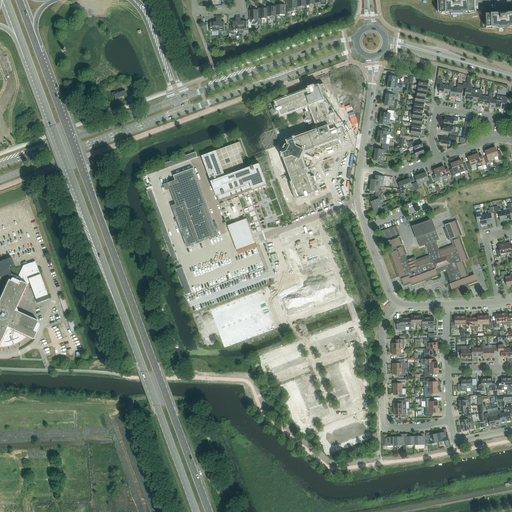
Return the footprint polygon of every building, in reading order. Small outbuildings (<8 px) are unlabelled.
[(287,0),(288,7),(288,11),(288,13),(294,11),(294,8),(297,8),(297,6),(297,0),(287,0)] [(475,12),(475,11),(474,0),(439,0),(440,13),(439,13),(439,14),(446,15),(451,13),(463,13),(469,14),(475,12)] [(276,6),(270,7),(267,7),(267,16),(276,16),(276,15),(276,5),(276,6)] [(285,5),(276,5),(276,15),(285,14),(285,5)] [(267,16),(267,7),(267,8),(258,9),(258,18),(267,18),(267,16)] [(249,20),(249,22),(251,23),(251,24),(254,25),(257,24),(258,22),(259,20),(258,18),(258,9),(258,10),(249,10),(249,20)] [(511,12),(508,13),(508,14),(503,14),(503,12),(503,11),(497,11),(497,13),(485,13),(485,14),(486,14),(486,28),(485,28),(492,29),(497,28),(509,28),(511,28),(511,12)] [(230,31),(238,31),(238,17),(236,17),(236,21),(233,22),(233,25),(230,25),(230,31)] [(238,17),(238,31),(239,31),(239,34),(244,34),(244,31),(247,30),(247,21),(241,21),(240,17),(238,17)] [(210,32),(219,31),(218,18),(216,18),(216,22),(213,22),(210,22),(210,32)] [(218,18),(219,31),(227,31),(227,25),(224,25),(224,22),(221,22),(221,18),(218,18)] [(400,79),(401,77),(402,78),(403,74),(396,73),(395,76),(389,75),(388,81),(400,83),(402,83),(402,82),(400,79)] [(417,77),(417,78),(417,81),(419,82),(419,85),(427,87),(428,81),(420,80),(420,78),(417,77)] [(436,85),(440,85),(439,93),(444,94),(446,85),(442,84),(443,80),(441,80),(441,78),(438,77),(436,85)] [(467,101),(473,102),(475,89),(473,89),(472,88),(472,87),(471,85),(470,85),(471,79),(467,78),(467,83),(465,91),(465,93),(468,93),(467,101)] [(399,92),(400,88),(402,88),(402,84),(400,83),(388,81),(387,87),(393,88),(393,91),(399,92)] [(464,82),(463,85),(461,85),(457,84),(457,88),(455,97),(461,98),(462,91),(465,91),(467,83),(464,82)] [(294,95),(275,102),(277,107),(276,108),(276,109),(277,110),(278,110),(279,110),(279,111),(281,116),(299,109),(306,106),(308,111),(304,112),(306,117),(306,118),(305,118),(305,119),(305,120),(305,121),(305,122),(306,122),(306,123),(307,123),(308,123),(308,122),(310,128),(313,127),(315,131),(309,133),(308,133),(299,137),(289,141),(289,140),(283,142),(281,148),(282,150),(283,153),(285,158),(285,160),(286,162),(287,163),(292,176),(292,179),(294,183),(299,197),(300,197),(302,196),(308,194),(309,194),(313,192),(319,190),(318,189),(317,185),(316,184),(317,184),(316,182),(315,181),(314,177),(313,176),(308,178),(307,173),(306,173),(307,173),(305,168),(301,158),(302,155),(304,151),(314,148),(318,146),(320,145),(324,144),(326,149),(340,144),(335,130),(333,130),(332,126),(332,125),(338,123),(332,108),(330,101),(329,99),(328,97),(327,93),(327,92),(326,90),(325,89),(324,84),(323,84),(318,86),(313,87),(304,91),(304,90),(303,90),(303,89),(302,89),(301,89),(300,90),(300,91),(299,91),(299,92),(299,93),(294,95)] [(124,96),(124,97),(126,96),(127,96),(127,95),(125,91),(124,91),(124,90),(115,94),(114,92),(115,92),(111,93),(113,98),(114,98),(115,99),(124,96)] [(489,97),(485,96),(484,105),(489,106),(489,107),(491,94),(492,93),(491,93),(492,90),(490,90),(489,97)] [(399,92),(393,91),(392,94),(386,94),(385,99),(395,101),(395,98),(398,97),(399,92)] [(500,96),(496,95),(496,99),(495,108),(501,109),(501,103),(506,104),(507,97),(505,97),(500,96)] [(395,101),(385,99),(384,105),(390,106),(390,109),(396,110),(398,101),(395,101)] [(393,116),(393,114),(394,111),(388,110),(387,113),(381,112),(380,118),(390,120),(395,121),(395,119),(393,116)] [(390,120),(380,118),(379,124),(385,125),(385,128),(391,129),(392,126),(389,125),(390,120)] [(391,129),(385,128),(384,131),(378,130),(377,136),(387,138),(387,135),(390,134),(391,129)] [(419,138),(419,135),(420,135),(421,130),(412,128),(409,128),(408,130),(411,130),(411,134),(413,134),(412,137),(419,138)] [(387,138),(377,136),(376,142),(383,143),(382,146),(388,147),(389,144),(390,138),(387,138)] [(441,137),(441,143),(450,145),(451,139),(456,140),(457,137),(449,136),(449,138),(441,137)] [(415,150),(423,147),(421,141),(414,143),(413,141),(408,143),(410,148),(414,146),(415,150)] [(216,151),(201,156),(207,172),(209,176),(210,179),(211,181),(211,182),(212,182),(213,186),(213,187),(214,190),(216,195),(218,202),(267,184),(266,183),(266,182),(264,178),(264,177),(262,173),(262,172),(261,169),(260,167),(259,164),(259,163),(258,164),(254,165),(250,167),(245,168),(244,164),(243,163),(244,163),(242,159),(242,158),(240,154),(243,153),(243,152),(242,148),(241,148),(241,147),(240,142),(240,143),(239,142),(235,143),(232,144),(230,145),(226,147),(225,147),(221,149),(220,149),(216,150),(216,151)] [(388,147),(382,146),(382,149),(375,148),(374,154),(384,156),(384,153),(385,153),(387,152),(388,147)] [(414,150),(415,154),(411,155),(412,158),(416,156),(425,153),(423,147),(415,150),(414,150)] [(495,147),(490,149),(493,158),(498,156),(500,160),(503,159),(500,151),(497,152),(495,147)] [(484,157),(486,163),(486,164),(494,161),(493,158),(490,149),(485,151),(487,156),(484,157)] [(197,157),(195,152),(145,171),(147,175),(197,157)] [(477,168),(480,167),(485,165),(483,158),(480,159),(478,153),(473,155),(476,164),(477,168)] [(384,156),(374,154),(374,160),(380,161),(379,164),(385,165),(386,162),(383,162),(384,156)] [(476,164),(473,155),(468,157),(470,163),(467,164),(469,171),(472,169),(471,166),(476,164)] [(463,165),(461,160),(456,162),(460,173),(468,170),(466,164),(463,165)] [(460,173),(456,162),(450,164),(453,169),(450,170),(452,176),(460,173)] [(451,178),(451,176),(449,170),(446,171),(444,166),(439,168),(442,177),(443,181),(451,178)] [(218,236),(207,206),(193,168),(173,175),(175,180),(163,184),(166,190),(170,189),(176,204),(171,206),(187,247),(218,236)] [(439,178),(442,177),(439,168),(433,170),(435,175),(433,176),(435,182),(440,180),(439,178)] [(426,172),(420,174),(423,183),(427,181),(428,184),(430,184),(430,185),(433,184),(431,177),(428,178),(426,172)] [(417,190),(419,189),(422,188),(420,184),(423,183),(420,174),(415,176),(417,182),(414,183),(417,190)] [(382,187),(383,183),(384,178),(378,177),(377,180),(371,179),(370,185),(379,186),(382,187)] [(409,178),(404,180),(407,189),(410,187),(411,191),(413,190),(414,191),(417,190),(414,183),(411,184),(409,178)] [(397,189),(399,193),(400,195),(405,193),(403,190),(407,189),(404,180),(398,183),(400,188),(397,189)] [(375,196),(381,195),(382,195),(383,193),(382,193),(382,190),(379,190),(379,186),(370,185),(369,191),(376,192),(375,196)] [(152,189),(147,191),(173,262),(178,260),(152,189)] [(381,195),(375,196),(376,199),(371,202),(373,207),(381,204),(380,201),(383,200),(381,195)] [(385,206),(382,207),(381,204),(373,207),(375,213),(381,211),(382,213),(387,211),(385,206)] [(500,222),(506,221),(504,210),(501,211),(500,208),(498,208),(497,206),(494,207),(496,213),(499,212),(500,222)] [(488,214),(485,214),(487,224),(493,223),(491,213),(493,213),(492,207),(489,208),(490,210),(487,210),(488,214)] [(476,210),(476,212),(475,213),(477,222),(481,221),(482,225),(487,224),(485,214),(483,215),(482,212),(480,212),(479,210),(476,210)] [(238,254),(257,247),(247,218),(228,225),(238,254)] [(446,270),(446,272),(451,283),(449,284),(452,291),(477,281),(474,274),(471,275),(470,273),(468,274),(463,261),(468,259),(459,236),(462,235),(456,220),(445,225),(446,229),(444,229),(448,240),(450,239),(453,245),(439,250),(436,243),(440,241),(439,240),(436,231),(432,218),(428,220),(429,220),(415,225),(411,226),(416,238),(417,238),(420,247),(426,245),(430,255),(416,260),(415,257),(407,260),(404,254),(406,254),(403,246),(400,237),(388,241),(392,252),(389,253),(398,277),(397,277),(398,277),(401,276),(402,278),(401,278),(404,286),(411,283),(412,285),(437,276),(436,273),(446,270)] [(381,232),(383,239),(399,234),(396,226),(381,232)] [(500,254),(506,253),(504,243),(498,245),(499,249),(496,250),(498,257),(501,256),(500,254)] [(0,346),(3,346),(8,345),(13,344),(18,342),(22,339),(26,336),(33,339),(39,326),(39,325),(39,324),(39,323),(38,323),(37,322),(37,321),(18,311),(16,307),(26,285),(26,284),(29,283),(35,299),(37,303),(49,299),(47,295),(37,267),(35,261),(23,266),(19,274),(18,277),(17,279),(13,278),(12,278),(11,278),(11,279),(10,280),(8,279),(0,297),(0,346)] [(182,267),(176,269),(185,294),(192,292),(182,267)] [(504,271),(501,272),(502,279),(505,279),(507,285),(511,284),(511,283),(510,275),(507,276),(506,271),(504,271)] [(71,316),(64,297),(59,299),(66,317),(71,316)] [(222,324),(218,325),(223,340),(226,339),(227,340),(231,339),(230,338),(233,337),(234,338),(238,336),(237,335),(240,334),(241,335),(245,334),(244,333),(247,332),(248,333),(251,331),(251,330),(254,329),(254,330),(258,329),(258,328),(261,327),(261,328),(273,323),(273,322),(276,321),(271,306),(259,310),(260,314),(223,327),(222,324)] [(495,314),(496,322),(493,322),(494,328),(499,327),(499,323),(502,322),(501,313),(495,314)] [(489,315),(483,315),(483,324),(483,327),(487,327),(487,328),(492,328),(492,322),(489,322),(489,315)] [(454,316),(454,322),(451,322),(452,329),(457,329),(457,325),(460,325),(460,316),(454,316)] [(399,318),(400,320),(396,320),(397,330),(406,330),(406,327),(405,327),(405,318),(399,318)] [(72,320),(68,321),(71,331),(76,330),(72,320)] [(357,326),(352,328),(355,337),(360,335),(357,326)] [(352,328),(347,330),(350,339),(355,337),(352,328)] [(347,330),(341,332),(345,341),(350,339),(347,330)] [(341,332),(336,334),(340,343),(345,341),(341,332)] [(336,334),(331,336),(334,345),(340,343),(336,334)] [(331,336),(326,338),(329,347),(334,345),(331,336)] [(326,338),(321,340),(324,349),(329,347),(326,338)] [(428,348),(437,348),(437,342),(430,342),(430,340),(431,340),(431,339),(424,340),(424,345),(428,346),(428,348)] [(321,340),(316,342),(319,351),(324,349),(321,340)] [(404,349),(404,340),(398,340),(396,340),(396,343),(391,344),(392,349),(401,349),(404,349)] [(498,351),(501,351),(501,357),(507,357),(507,348),(504,348),(503,344),(498,344),(498,351)] [(489,358),(494,358),(494,351),(497,351),(497,345),(491,345),(492,349),(488,349),(489,358)] [(466,346),(457,346),(457,352),(461,352),(461,359),(467,358),(466,349),(466,346)] [(431,357),(430,354),(437,354),(437,348),(428,348),(424,348),(424,354),(422,354),(422,358),(431,357)] [(298,349),(293,351),(296,359),(301,357),(298,349)] [(401,349),(392,349),(392,355),(398,354),(399,358),(405,358),(405,354),(401,354),(401,349)] [(293,351),(287,353),(291,361),(296,359),(293,351)] [(287,353),(282,355),(286,363),(291,361),(287,353)] [(282,355),(277,357),(280,365),(286,363),(282,355)] [(277,357),(272,358),(275,367),(280,365),(277,357)] [(272,358),(267,360),(270,369),(275,367),(272,358)] [(433,359),(431,359),(421,359),(421,364),(425,365),(425,368),(438,368),(437,362),(433,362),(433,359)] [(267,360),(262,362),(265,371),(270,369),(267,360)] [(406,362),(405,362),(405,360),(399,360),(399,363),(392,363),(392,369),(405,369),(405,368),(408,368),(408,363),(406,363),(406,362)] [(348,364),(340,368),(342,373),(350,370),(348,364)] [(438,368),(425,368),(425,377),(432,377),(431,377),(431,374),(438,374),(438,368)] [(392,369),(392,375),(399,374),(399,378),(405,377),(405,369),(392,369)] [(350,370),(342,373),(343,378),(352,375),(350,370)] [(352,375),(343,378),(345,383),(354,380),(352,375)] [(481,378),(481,383),(478,384),(478,391),(484,391),(484,387),(487,387),(487,378),(481,378)] [(496,383),(492,383),(492,378),(487,378),(487,387),(487,391),(496,390),(496,383)] [(501,378),(501,384),(498,385),(498,390),(504,390),(504,387),(507,387),(507,378),(501,378)] [(437,381),(431,381),(431,379),(421,379),(421,382),(424,382),(424,384),(428,385),(428,387),(437,387),(437,381)] [(461,385),(458,385),(458,391),(464,391),(467,391),(467,388),(467,379),(461,379),(461,385)] [(472,379),(467,379),(467,388),(470,388),(470,391),(473,391),(476,391),(476,385),(472,385),(472,379)] [(354,380),(345,383),(347,388),(356,385),(354,380)] [(393,383),(393,389),(402,389),(402,383),(405,383),(405,380),(399,380),(399,383),(393,383)] [(296,383),(288,386),(290,392),(298,388),(296,383)] [(356,385),(347,388),(349,394),(358,390),(356,385)] [(424,388),(424,391),(424,397),(431,396),(431,393),(437,393),(437,387),(428,387),(424,388)] [(298,388),(290,392),(291,397),(300,394),(298,388)] [(393,389),(393,395),(400,394),(400,398),(406,397),(406,394),(402,394),(402,389),(393,389)] [(358,390),(349,394),(351,399),(360,395),(358,390)] [(300,394),(291,397),(293,402),(302,399),(300,394)] [(360,395),(351,399),(353,404),(362,401),(360,395)] [(458,400),(458,406),(471,405),(470,396),(465,397),(465,400),(458,400)] [(431,398),(420,398),(421,401),(421,407),(425,407),(429,407),(438,407),(438,401),(433,401),(431,401),(431,398)] [(302,399),(293,402),(295,407),(304,404),(302,399)] [(400,403),(393,403),(393,409),(406,409),(406,403),(408,403),(408,399),(404,399),(404,400),(400,400),(400,403)] [(304,404),(295,407),(297,412),(306,409),(304,404)] [(471,405),(458,406),(459,411),(465,411),(465,414),(471,414),(471,405)] [(429,407),(425,407),(425,410),(425,416),(432,416),(431,416),(431,413),(438,413),(438,407),(429,407)] [(306,409),(297,412),(299,417),(308,414),(306,409)] [(406,409),(393,409),(394,415),(400,414),(400,418),(407,417),(406,409)] [(493,412),(484,414),(485,420),(489,420),(490,426),(496,425),(493,411),(493,412)] [(493,411),(496,425),(501,424),(501,422),(499,415),(499,414),(499,413),(498,411),(493,412),(493,411)] [(308,414),(299,417),(301,423),(310,419),(308,414)] [(470,424),(474,423),(472,415),(466,416),(467,419),(460,420),(462,426),(470,424)] [(369,423),(364,425),(368,434),(373,432),(369,423)] [(364,425),(360,427),(363,435),(368,434),(364,425)] [(360,427),(355,428),(358,437),(363,435),(360,427)] [(355,428),(350,430),(354,439),(358,437),(355,428)] [(444,432),(437,434),(438,442),(445,441),(448,440),(446,429),(443,430),(444,432)] [(350,430),(346,432),(349,441),(354,439),(350,430)] [(346,432),(341,434),(344,442),(349,441),(346,432)] [(421,436),(414,436),(415,445),(425,444),(424,433),(421,434),(421,436)] [(429,433),(426,433),(428,444),(438,442),(437,434),(430,435),(429,433)] [(341,434),(336,435),(339,444),(344,442),(341,434)] [(394,437),(394,445),(404,445),(404,434),(401,434),(401,437),(394,437)] [(407,434),(404,434),(404,445),(415,445),(414,436),(407,436),(407,434)] [(336,435),(331,437),(335,446),(339,444),(336,435)] [(394,445),(394,437),(387,437),(387,435),(383,435),(384,446),(394,445)] [(331,437),(326,439),(330,448),(335,446),(331,437)]
